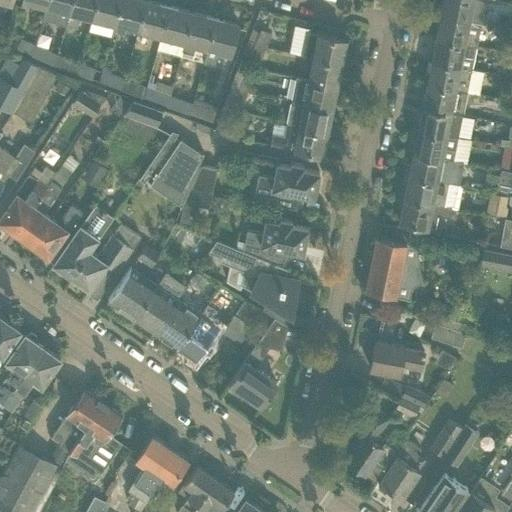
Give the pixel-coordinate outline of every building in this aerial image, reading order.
[(53,22),(65,25),(71,0),(46,0),(45,7),(42,19),(53,22)] [(79,16),(91,19),(95,0),(71,0),(65,25),(76,28),(79,16)] [(95,0),(91,19),(114,24),(120,0),(95,0)] [(120,0),(114,24),(110,39),(133,45),(137,30),(144,0),(120,0)] [(146,0),(144,0),(137,30),(160,36),(168,6),(159,4),(159,3),(146,0)] [(443,0),(441,14),(468,20),(481,22),(483,23),(487,0),(443,0)] [(160,36),(157,48),(180,54),(191,11),(177,8),(168,6),(160,36)] [(191,57),(203,60),(214,18),(205,15),(191,11),(180,54),(191,57)] [(441,14),(436,38),(476,45),(481,22),(468,20),(441,14)] [(223,20),(214,18),(203,60),(212,63),(215,50),(230,54),(238,23),(223,20)] [(248,38),(247,39),(255,42),(259,31),(252,28),(248,38)] [(259,31),(255,42),(264,46),(270,33),(260,29),(259,31)] [(305,30),(301,50),(299,55),(312,57),(312,56),(339,61),(344,38),(305,30)] [(436,38),(431,61),(472,68),(476,45),(436,38)] [(20,39),(16,49),(30,56),(35,46),(20,39)] [(255,42),(250,56),(259,59),(264,46),(255,42)] [(30,56),(53,66),(57,55),(35,46),(30,56)] [(57,55),(53,66),(75,73),(79,63),(57,55)] [(312,56),(312,57),(307,79),(335,84),(339,61),(312,56)] [(8,82),(18,63),(5,57),(0,67),(0,99),(9,82),(8,82)] [(9,82),(0,99),(0,105),(29,120),(56,72),(21,57),(18,63),(8,82),(9,82)] [(423,83),(427,84),(467,91),(478,93),(483,71),(472,68),(431,61),(429,72),(425,71),(423,83)] [(79,63),(75,73),(91,79),(95,68),(79,63)] [(103,66),(98,82),(107,85),(120,90),(124,79),(110,74),(109,69),(103,66)] [(242,73),(237,87),(246,90),(252,77),(242,73)] [(335,84),(307,79),(295,76),(290,99),(330,107),(335,84)] [(56,79),(51,88),(63,95),(68,85),(56,79)] [(124,79),(120,90),(136,95),(140,84),(125,79),(124,79)] [(427,84),(422,106),(462,114),(467,91),(427,84)] [(74,100),(93,113),(102,99),(82,87),(74,100)] [(237,87),(231,100),(235,101),(241,104),(246,90),(237,87)] [(151,101),(166,107),(170,96),(155,91),(151,101)] [(120,114),(122,112),(131,98),(117,93),(108,105),(120,114)] [(166,107),(188,115),(192,104),(170,96),(166,107)] [(122,112),(120,114),(121,114),(155,126),(160,111),(162,111),(162,110),(131,98),(122,112)] [(290,99),(286,122),(326,130),(330,107),(290,99)] [(211,123),(216,108),(194,100),(192,104),(188,115),(211,123)] [(422,106),(418,129),(458,137),(462,114),(422,106)] [(224,118),(219,131),(228,135),(234,122),(224,118)] [(151,138),(155,126),(143,122),(139,134),(151,138)] [(234,122),(228,135),(229,135),(236,138),(241,125),(234,122)] [(286,122),(283,136),(272,134),(270,144),(321,154),(326,130),(286,122)] [(171,129),(139,177),(144,180),(146,177),(151,180),(149,181),(180,202),(179,203),(181,204),(203,150),(201,149),(201,150),(180,136),(178,139),(173,136),(177,131),(171,129)] [(418,129),(413,152),(454,160),(458,137),(418,129)] [(0,143),(0,183),(7,173),(15,178),(36,147),(26,140),(16,154),(0,143)] [(407,163),(404,174),(449,183),(459,185),(464,162),(454,160),(413,152),(411,164),(407,163)] [(68,154),(55,173),(13,231),(30,243),(49,216),(42,211),(78,161),(68,154)] [(92,160),(87,167),(101,176),(105,168),(92,160)] [(303,164),(290,161),(289,165),(276,162),(273,176),(258,173),(253,196),(253,199),(273,204),(293,207),(296,192),(300,189),(304,194),(313,196),(314,191),(316,191),(319,179),(317,178),(318,170),(302,167),(303,164)] [(199,166),(190,186),(212,191),(217,166),(201,163),(199,166)] [(29,174),(8,203),(0,214),(0,221),(13,231),(55,173),(44,166),(35,179),(29,174)] [(511,170),(501,169),(498,182),(511,184),(511,170)] [(449,183),(404,174),(402,185),(406,185),(404,198),(451,207),(458,209),(463,186),(459,185),(449,183)] [(212,191),(190,186),(183,201),(208,206),(212,191)] [(486,209),(506,213),(510,194),(490,190),(486,209)] [(451,207),(404,198),(399,221),(435,228),(438,214),(449,216),(451,207)] [(56,222),(49,216),(30,243),(47,255),(66,229),(67,231),(82,210),(70,202),(56,222)] [(63,246),(51,262),(70,275),(88,249),(89,249),(111,217),(92,204),(70,236),(63,246)] [(292,219),(279,217),(278,220),(265,218),(262,232),(246,229),(242,249),(274,262),(281,263),(285,248),(289,245),(293,250),(302,252),(303,247),(305,247),(308,235),(305,234),(307,226),(291,223),(292,219)] [(511,217),(511,218),(505,217),(500,243),(511,245),(511,217)] [(96,254),(89,249),(88,249),(70,275),(98,295),(139,235),(119,221),(96,254)] [(414,244),(376,236),(365,289),(408,298),(410,287),(420,281),(414,244)] [(286,268),(215,239),(207,251),(220,256),(219,260),(243,270),(240,282),(239,283),(290,311),(291,304),(296,305),(299,292),(294,291),(297,278),(285,275),(286,268)] [(146,243),(146,244),(137,255),(151,264),(159,253),(146,243)] [(511,270),(511,253),(482,247),(479,263),(511,270)] [(130,266),(107,299),(152,330),(175,297),(130,266)] [(199,314),(175,297),(152,330),(176,347),(199,314)] [(244,299),(222,330),(239,342),(251,326),(249,323),(254,317),(256,318),(262,309),(244,299)] [(207,303),(199,314),(176,347),(194,359),(217,326),(208,319),(215,309),(207,303)] [(433,320),(436,321),(465,331),(469,332),(475,315),(439,303),(433,320)] [(0,354),(1,355),(19,329),(0,315),(0,354)] [(271,319),(258,339),(268,346),(282,349),(287,324),(282,321),(273,316),(271,319)] [(372,356),(369,368),(398,373),(404,345),(407,328),(379,319),(371,356),(372,356)] [(458,346),(465,331),(458,328),(452,344),(458,346)] [(24,333),(13,349),(5,360),(13,365),(0,384),(0,401),(2,403),(42,345),(35,341),(36,336),(30,331),(25,333),(24,333)] [(60,358),(42,345),(2,403),(12,410),(33,379),(41,385),(60,358)] [(230,378),(227,382),(235,387),(259,404),(275,381),(254,366),(260,359),(249,352),(239,366),(230,378)] [(436,379),(443,368),(434,362),(427,373),(436,379)] [(406,384),(401,396),(419,404),(425,393),(406,384)] [(83,388),(72,404),(51,435),(60,441),(59,443),(68,450),(102,400),(83,388)] [(43,399),(34,394),(19,422),(28,427),(43,399)] [(419,404),(401,396),(395,407),(414,416),(419,404)] [(102,400),(68,450),(76,455),(79,457),(95,433),(103,439),(121,413),(102,400)] [(375,407),(352,442),(354,443),(344,459),(364,472),(368,465),(379,473),(398,446),(386,438),(381,444),(372,438),(387,415),(375,407)] [(443,455),(462,426),(448,417),(429,446),(443,455)] [(462,426),(443,455),(456,464),(478,430),(465,422),(462,426)] [(127,488),(128,488),(124,495),(128,498),(126,501),(130,503),(169,446),(151,434),(134,458),(143,464),(127,488)] [(406,438),(388,465),(377,481),(401,497),(427,459),(418,453),(421,448),(406,438)] [(68,450),(59,443),(50,455),(60,462),(62,459),(68,450)] [(0,511),(29,511),(55,463),(20,444),(0,481),(0,511)] [(169,446),(130,503),(137,508),(144,499),(145,500),(161,476),(170,482),(187,458),(169,446)] [(104,462),(92,487),(106,494),(118,469),(104,462)] [(177,511),(189,511),(214,477),(195,464),(177,490),(185,496),(175,510),(177,511)] [(442,474),(429,492),(418,509),(422,511),(449,511),(465,489),(442,474)] [(511,475),(500,491),(510,498),(511,494),(511,475)] [(214,477),(189,511),(204,511),(206,510),(209,511),(217,511),(233,490),(214,477)] [(477,479),(454,511),(488,511),(490,510),(493,511),(502,511),(508,503),(507,503),(494,494),(495,491),(477,479)] [(94,495),(85,511),(97,511),(104,500),(94,495)] [(262,511),(263,511),(244,497),(234,511),(262,511)]
